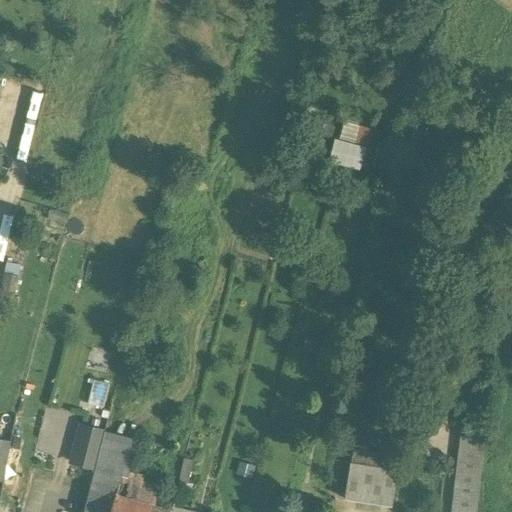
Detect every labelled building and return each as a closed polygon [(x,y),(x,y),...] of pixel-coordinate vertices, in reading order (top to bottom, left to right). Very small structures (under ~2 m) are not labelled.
[(109,511),(114,495),(170,511),(177,486),(128,473),(138,433),(107,425),(84,511),(109,511)] [(81,426),(71,463),(94,468),(104,432),(81,426)] [(476,511),(485,434),(460,432),(451,511),(476,511)] [(12,442),(0,439),(0,480),(2,481),(12,442)] [(354,450),(353,459),(373,462),(375,453),(354,450)] [(185,459),(179,482),(189,484),(194,461),(185,459)] [(255,467),(240,463),(237,475),(252,478),(255,467)] [(397,470),(350,463),(345,499),(391,507),(397,470)] [(170,511),(114,495),(109,511),(170,511)]
